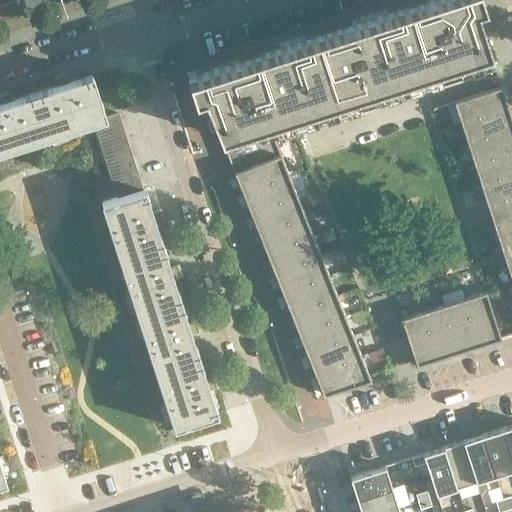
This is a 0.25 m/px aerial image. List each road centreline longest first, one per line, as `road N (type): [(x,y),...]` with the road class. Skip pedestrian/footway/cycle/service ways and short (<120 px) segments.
road 1 (residential): [(279,452),(142,29)]
road 2 (residential): [(279,452),(511,379)]
road 3 (residential): [(85,511),(279,452)]
road 4 (residential): [(0,75),(142,29)]
road 5 (residential): [(142,29),(176,31),(278,0)]
